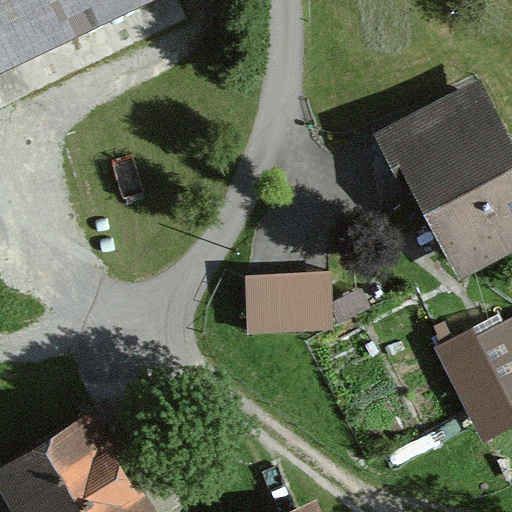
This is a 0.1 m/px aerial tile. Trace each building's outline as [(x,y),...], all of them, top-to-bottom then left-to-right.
[(0,0),(0,55),(121,0),(0,0)] [(511,162),(475,96),(389,144),(460,272),(511,243),(511,162)] [(319,283),(237,286),(239,337),(321,334),(319,283)] [(511,320),(442,356),(483,435),(511,420),(511,320)] [(138,511),(91,425),(0,473),(0,511),(138,511)]
